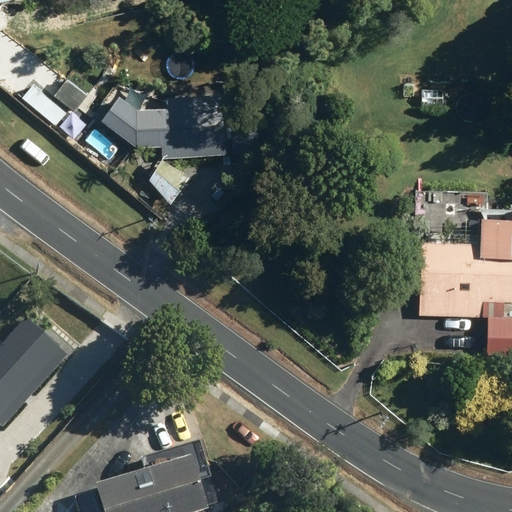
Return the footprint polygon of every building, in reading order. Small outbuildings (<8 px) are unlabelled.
[(247,58),(247,70),(258,70),(259,59),(247,58)] [(52,94),(73,110),(86,93),(65,77),(52,94)] [(160,144),(160,157),(224,153),(220,91),(162,95),(163,105),(133,106),(123,98),(112,100),(98,118),(135,145),(160,144)] [(142,185),(169,203),(187,175),(160,158),(142,185)] [(480,314),(481,299),(511,299),(511,203),(510,204),(510,216),(478,216),(478,241),(419,240),(418,313),(480,314)] [(511,311),(486,311),(485,357),(511,357),(511,311)] [(0,345),(0,428),(1,429),(65,357),(23,320),(0,345)] [(204,511),(189,458),(92,488),(93,492),(73,498),(76,511),(204,511)]
